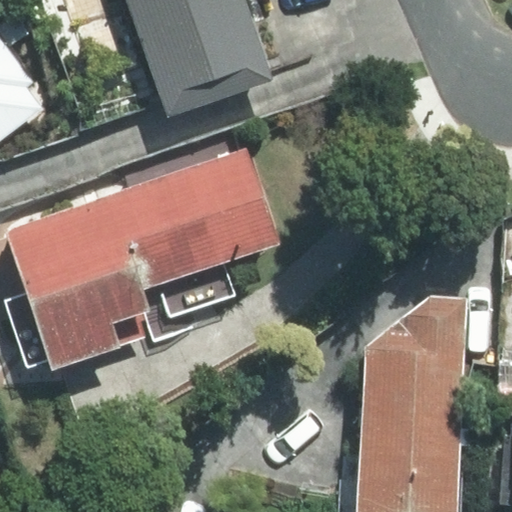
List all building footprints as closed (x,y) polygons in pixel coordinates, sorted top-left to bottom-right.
[(255,78),(227,0),(107,0),(148,116),(255,78)] [(0,136),(57,97),(7,25),(0,30),(0,136)] [(123,289),(264,242),(233,147),(0,225),(0,280),(32,375),(139,338),(123,289)] [(419,292),(349,343),(336,511),(436,511),(451,295),(419,292)] [(511,511),(511,295),(497,511),(511,511)]
